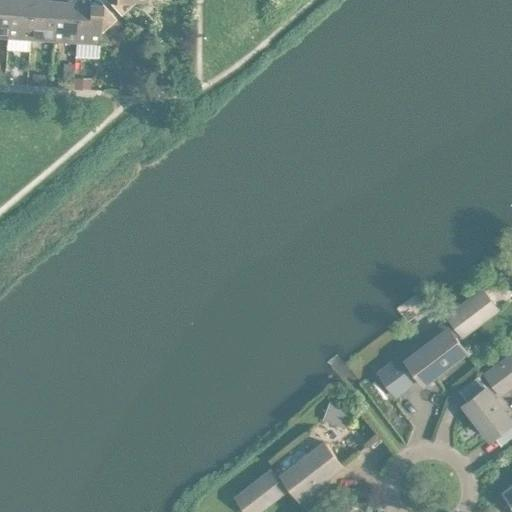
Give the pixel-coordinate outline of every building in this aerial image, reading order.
[(3,0),(1,27),(24,29),(25,0),(3,0)] [(25,0),(24,29),(47,30),(48,0),(25,0)] [(48,0),(47,30),(69,32),(71,0),(48,0)] [(71,0),(69,32),(93,33),(94,23),(110,9),(102,0),(71,0)] [(113,62),(113,77),(127,78),(127,62),(113,62)] [(26,67),(25,75),(37,76),(37,67),(26,67)] [(51,77),(66,78),(67,69),(52,68),(51,77)] [(481,280),(447,306),(454,315),(448,320),(446,318),(422,336),(419,332),(378,363),(394,384),(417,366),(422,372),(464,340),(453,326),(459,322),(460,323),(494,298),(481,280)] [(511,343),(484,364),(491,373),(485,378),(484,377),(461,394),(487,427),(491,425),(498,434),(511,423),(511,413),(490,384),(496,380),(498,382),(511,371),(511,343)] [(328,390),(321,409),(343,417),(350,398),(328,390)] [(322,432),(280,464),(282,466),(276,470),(269,461),(235,487),(248,504),(282,479),(281,477),(287,472),(298,486),(339,454),(322,432)] [(511,474),(503,481),(511,494),(511,474)] [(359,511),(350,499),(333,511),(359,511)]
